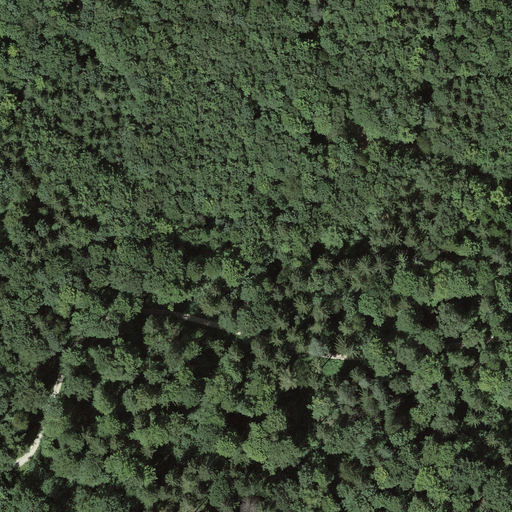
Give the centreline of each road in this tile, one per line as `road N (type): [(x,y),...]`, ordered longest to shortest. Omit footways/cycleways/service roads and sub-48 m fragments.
road 1 (track): [(0,73),(152,192),(240,217),(311,205),(335,187),(360,134),(511,183)]
road 2 (track): [(0,462),(27,455),(40,435),(77,343),(100,321),(128,312),(175,313),(343,353),(511,336)]
road 3 (track): [(183,0),(196,42),(220,78),(360,134),(300,0)]
